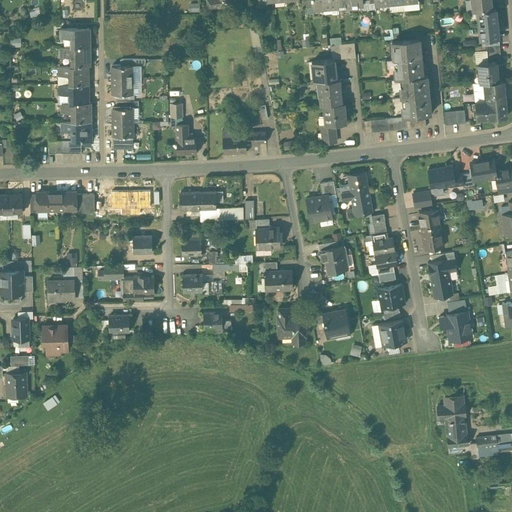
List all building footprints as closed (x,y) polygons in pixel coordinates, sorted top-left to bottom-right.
[(234,0),(206,0),(208,8),(218,6),(218,7),(232,4),(235,4),(234,1),(234,0)] [(241,0),(234,1),(235,4),(232,4),(233,9),(242,8),(241,0)] [(404,0),(389,2),(390,10),(404,8),(404,0)] [(418,0),(406,0),(404,0),(404,8),(419,7),(418,0)] [(472,0),(465,0),(466,10),(473,9),(472,0)] [(490,0),(472,0),(473,9),(473,10),(477,10),(491,8),(490,0)] [(336,2),(323,4),(324,7),(324,12),(332,12),(331,5),(337,5),(336,2)] [(389,2),(375,3),(375,8),(375,11),(390,10),(389,2)] [(491,8),(477,10),(479,29),(497,27),(497,26),(497,22),(497,21),(495,8),(491,8)] [(89,46),(89,27),(60,27),(61,37),(71,37),(71,46),(89,46)] [(12,45),(22,46),(22,37),(12,37),(12,45)] [(498,37),(486,38),(486,45),(499,44),(498,37)] [(419,39),(392,41),(392,42),(394,42),(394,48),(392,48),(393,49),(394,49),(395,58),(393,58),(393,59),(421,56),(419,39)] [(354,42),(338,44),(340,58),(355,57),(354,42)] [(499,44),(486,45),(487,52),(500,51),(499,44)] [(90,65),(89,46),(71,46),(61,46),(61,56),(71,56),(71,65),(88,65),(90,65)] [(500,54),(487,55),(488,62),(496,61),(496,62),(501,61),(500,54)] [(421,56),(393,59),(393,60),(397,59),(398,66),(395,67),(396,77),(395,77),(395,78),(399,78),(423,75),(421,56)] [(334,58),(312,61),(313,61),(314,68),(313,68),(315,80),(314,80),(314,81),(319,80),(336,78),(334,58)] [(488,62),(478,63),(480,82),(498,80),(496,62),(496,61),(488,62)] [(71,65),(59,65),(59,74),(70,74),(70,84),(88,84),(88,65),(71,65)] [(121,65),(112,65),(112,79),(132,79),(132,65),(121,65)] [(423,75),(399,78),(403,78),(404,85),(401,85),(402,96),(401,96),(401,97),(429,94),(426,75),(423,75)] [(336,78),(319,80),(321,104),(324,104),(341,102),(339,84),(339,78),(336,78)] [(132,79),(112,79),(112,93),(132,93),(132,79)] [(503,80),(498,80),(480,82),(473,82),(475,101),(476,118),(488,117),(506,116),(503,80)] [(88,102),(88,84),(70,84),(59,84),(59,93),(70,93),(70,102),(88,102)] [(401,97),(405,97),(406,104),(403,104),(404,115),(403,115),(403,116),(406,116),(412,115),(418,115),(425,114),(430,114),(429,94),(401,97)] [(88,102),(70,102),(61,102),(62,112),(72,112),(72,121),(91,121),(90,102),(88,102)] [(182,102),(170,103),(170,117),(183,116),(182,102)] [(341,102),(324,104),(326,123),(326,124),(334,123),(345,122),(343,102),(341,102)] [(265,104),(259,105),(262,119),(268,118),(265,104)] [(116,107),(112,107),(113,121),(133,121),(132,107),(127,107),(116,107)] [(464,109),(444,111),(445,124),(465,122),(464,109)] [(91,139),(91,121),(72,121),(62,121),(62,130),(72,130),(73,140),(74,140),(81,139),(91,139)] [(133,121),(113,121),(113,135),(133,135),(133,121)] [(334,123),(326,124),(326,123),(321,124),(322,136),(335,134),(334,123)] [(185,125),(176,126),(177,154),(197,153),(196,137),(185,137),(185,125)] [(265,131),(244,132),(244,133),(245,133),(246,143),(266,142),(265,131)] [(245,133),(222,134),(224,153),(246,152),(245,133)] [(133,148),(133,135),(113,135),(113,148),(133,148)] [(493,158),(470,162),(473,180),(496,176),(495,169),(493,158)] [(447,166),(428,169),(428,168),(431,188),(432,188),(431,187),(450,184),(450,186),(464,183),(462,173),(454,174),(452,164),(446,165),(447,166)] [(511,166),(495,169),(496,176),(498,188),(508,186),(511,185),(511,166)] [(365,171),(347,174),(350,190),(350,191),(359,189),(368,187),(365,171)] [(333,180),(320,182),(322,195),(328,193),(329,194),(336,193),(333,180)] [(368,187),(359,189),(350,191),(352,198),(351,198),(354,213),(372,210),(368,187)] [(215,190),(199,191),(200,208),(216,208),(215,190)] [(350,190),(342,192),(343,200),(351,198),(352,198),(350,191),(350,190)] [(56,191),(37,192),(37,194),(37,209),(38,209),(57,209),(56,191)] [(75,192),(75,191),(56,191),(57,209),(75,208),(76,208),(75,193),(75,192)] [(199,191),(180,191),(181,209),(200,208),(199,191)] [(425,191),(414,192),(414,191),(413,191),(415,206),(431,204),(430,196),(426,197),(425,191)] [(150,192),(131,193),(132,210),(151,209),(150,192)] [(22,193),(8,194),(8,212),(18,212),(23,211),(22,193)] [(85,193),(75,193),(76,208),(75,208),(75,212),(95,212),(94,193),(85,193)] [(322,195),(305,198),(309,220),(332,216),(329,194),(328,193),(322,195)] [(8,194),(0,194),(0,212),(8,212),(8,194)] [(37,194),(30,194),(30,211),(38,211),(38,209),(37,209),(37,194)] [(469,208),(485,207),(485,198),(469,199),(469,208)] [(253,199),(245,199),(245,215),(254,215),(253,199)] [(511,200),(509,201),(509,204),(510,212),(502,213),(505,234),(511,233),(511,200)] [(118,203),(106,203),(106,213),(118,213),(118,203)] [(509,204),(501,205),(502,213),(510,212),(509,204)] [(236,206),(219,207),(219,219),(236,218),(236,206)] [(430,217),(420,219),(421,226),(428,225),(428,224),(439,222),(437,209),(429,211),(430,217)] [(429,211),(418,213),(420,219),(430,217),(429,211)] [(384,212),(371,215),(372,221),(385,219),(384,212)] [(269,217),(256,218),(256,227),(269,227),(269,217)] [(428,225),(421,226),(425,249),(443,245),(439,222),(428,224),(428,225)] [(33,237),(32,223),(25,223),(25,237),(33,237)] [(386,225),(374,227),(375,233),(387,230),(386,225)] [(256,227),(255,227),(256,246),(257,246),(257,245),(270,244),(271,246),(280,245),(279,226),(256,227)] [(375,233),(371,233),(372,239),(388,236),(387,230),(375,233)] [(209,236),(193,236),(193,232),(188,232),(188,237),(182,237),(182,254),(202,254),(201,245),(209,245),(209,236)] [(371,233),(364,235),(367,252),(374,250),(372,239),(371,233)] [(152,234),(133,235),(133,252),(152,251),(152,234)] [(388,236),(372,239),(374,250),(374,253),(395,249),(392,235),(388,236)] [(337,240),(318,243),(319,250),(321,249),(338,245),(337,240)] [(338,245),(321,249),(323,259),(326,259),(328,271),(347,267),(346,267),(343,254),(344,254),(343,245),(338,245)] [(395,249),(374,253),(377,267),(393,264),(397,263),(395,249)] [(453,250),(441,252),(442,259),(454,257),(455,257),(453,250)] [(217,251),(209,251),(210,263),(213,263),(216,263),(216,255),(217,255),(217,251)] [(69,265),(78,265),(78,252),(69,252),(69,265)] [(454,257),(442,259),(427,261),(428,262),(430,273),(448,270),(448,271),(457,269),(456,269),(454,257)] [(123,264),(104,265),(105,277),(123,277),(123,264)] [(393,264),(377,267),(378,273),(394,270),(393,264)] [(82,266),(74,266),(74,276),(77,276),(77,279),(83,279),(82,266)] [(291,269),(265,270),(266,289),(292,288),(291,269)] [(430,273),(429,273),(430,279),(431,279),(433,288),(432,289),(434,296),(438,295),(453,293),(453,292),(452,292),(448,271),(448,270),(430,273)] [(22,271),(1,272),(1,284),(2,293),(23,293),(23,290),(22,275),(22,271)] [(202,273),(183,274),(184,290),(202,290),(202,282),(202,273)] [(31,274),(22,275),(23,290),(32,290),(31,274)] [(489,285),(497,283),(495,274),(488,276),(489,285)] [(153,275),(134,275),(134,278),(135,292),(142,292),(151,292),(154,291),(153,275)] [(134,278),(122,278),(123,296),(124,296),(124,293),(143,292),(142,292),(135,292),(134,278)] [(74,279),(47,280),(48,298),(75,297),(74,279)] [(214,281),(203,282),(202,282),(202,290),(215,289),(214,281)] [(401,283),(377,287),(381,307),(398,304),(404,302),(401,283)] [(511,290),(511,291),(511,299),(511,300),(502,302),(502,303),(503,303),(505,324),(511,323),(511,290)] [(453,293),(438,295),(439,302),(447,301),(459,299),(458,292),(453,293)] [(447,301),(449,313),(466,310),(464,298),(459,299),(447,301)] [(398,304),(381,307),(382,312),(388,312),(399,309),(398,304)] [(290,315),(290,307),(278,307),(278,316),(278,328),(281,328),(282,335),(292,334),(293,341),(305,340),(304,334),(305,333),(304,313),(303,313),(303,315),(290,315)] [(323,312),(322,312),(324,321),(327,335),(328,335),(336,333),(336,334),(337,334),(336,330),(348,328),(349,331),(350,331),(345,308),(323,312)] [(323,309),(310,312),(313,323),(324,321),(322,312),(323,312),(323,309)] [(222,310),(203,310),(203,327),(222,327),(222,318),(222,310)] [(466,310),(449,313),(439,314),(441,326),(446,325),(448,340),(472,336),(468,310),(466,310)] [(128,313),(109,314),(110,319),(110,331),(117,331),(123,330),(129,330),(129,323),(128,313)] [(28,317),(12,318),(12,338),(29,338),(28,317)] [(231,327),(230,318),(222,318),(222,327),(231,327)] [(110,319),(102,319),(102,331),(110,331),(110,319)] [(402,319),(379,323),(383,344),(398,342),(406,340),(402,319)] [(67,324),(42,325),(43,335),(46,335),(46,353),(60,352),(60,349),(68,349),(68,340),(67,327),(67,324)] [(348,328),(336,330),(337,334),(337,337),(350,334),(349,331),(348,328)] [(354,342),(352,352),(361,355),(364,344),(354,342)] [(398,342),(383,344),(384,351),(399,348),(398,342)] [(13,353),(13,363),(35,363),(35,353),(13,353)] [(25,372),(7,372),(7,393),(16,392),(16,394),(26,393),(25,372)] [(48,409),(61,400),(57,393),(44,402),(48,409)] [(462,394),(444,396),(445,404),(437,405),(437,406),(441,405),(442,416),(446,416),(448,435),(447,435),(448,445),(468,443),(467,433),(465,433),(464,415),(465,414),(465,413),(464,404),(464,403),(463,403),(462,394)] [(496,434),(476,436),(476,442),(478,454),(490,452),(490,453),(498,452),(496,434)] [(476,442),(470,443),(471,458),(479,457),(478,454),(476,442)]
